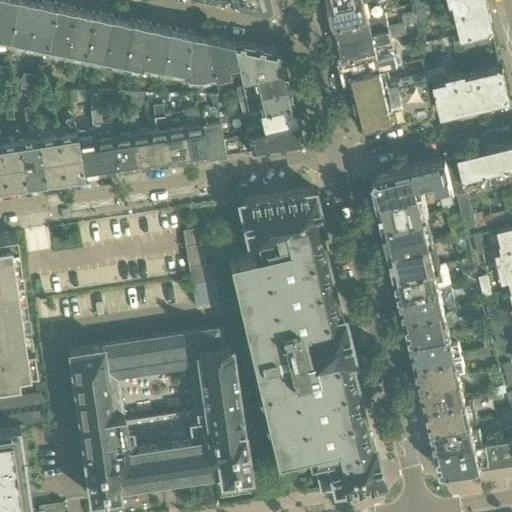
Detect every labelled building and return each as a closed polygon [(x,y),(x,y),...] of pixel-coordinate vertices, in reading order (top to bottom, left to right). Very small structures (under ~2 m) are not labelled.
[(0,0),(0,43),(4,45),(13,0),(0,0)] [(13,46),(24,48),(33,0),(13,0),(4,45),(3,49),(12,51),(13,46)] [(32,50),(43,53),(53,2),(42,0),(33,0),(24,48),(23,53),(31,55),(32,50)] [(335,21),(385,9),(393,7),(391,0),(343,0),(331,3),(335,21)] [(486,0),(454,0),(462,33),(490,26),(491,28),(492,28),(492,26),(492,25),(492,23),(491,23),(486,0)] [(51,54),(62,56),(72,6),(53,2),(43,53),(42,57),(50,59),(51,54)] [(70,58),(81,60),(92,10),(72,6),(62,56),(61,61),(69,63),(70,58)] [(417,8),(420,21),(427,19),(424,6),(417,8)] [(335,21),(339,39),(388,27),(385,9),(335,21)] [(89,65),(99,67),(111,14),(92,10),(81,60),(90,62),(89,65)] [(402,14),(404,23),(417,20),(415,11),(402,14)] [(108,66),(119,68),(130,18),(111,14),(99,67),(99,69),(108,69),(108,66)] [(138,73),(138,72),(149,22),(130,18),(119,68),(119,69),(138,73)] [(159,74),(159,72),(169,26),(149,22),(138,72),(149,75),(150,72),(159,74)] [(339,39),(343,56),(394,45),(392,36),(407,32),(404,23),(388,27),(339,39)] [(159,72),(186,78),(186,75),(190,30),(169,26),(159,72)] [(192,85),(217,79),(206,34),(190,30),(186,75),(186,78),(190,79),(192,85)] [(493,32),(492,32),(453,41),(455,49),(495,40),(493,32)] [(228,68),(238,66),(231,39),(206,34),(217,79),(217,81),(229,78),(227,70),(229,70),(228,68)] [(240,76),(250,73),(283,65),(280,51),(275,48),(231,39),(238,66),(240,76)] [(347,74),(385,65),(398,62),(394,45),(343,56),(347,74)] [(500,61),(499,61),(499,63),(467,71),(466,68),(447,72),(447,76),(434,79),(441,109),(506,94),(508,94),(508,93),(509,93),(508,90),(508,91),(502,66),(502,64),(501,64),(501,63),(500,61)] [(250,73),(240,76),(242,84),(237,85),(239,94),(287,82),(283,65),(250,73)] [(385,65),(347,74),(355,107),(359,123),(365,127),(387,122),(435,111),(430,91),(426,73),(388,81),(385,65)] [(292,101),(287,82),(239,94),(243,112),(258,109),(292,101)] [(69,88),(69,101),(78,101),(77,89),(69,88)] [(107,99),(124,100),(122,89),(105,89),(107,99)] [(122,89),(124,100),(141,101),(141,90),(122,89)] [(209,92),(217,117),(218,117),(224,151),(233,150),(229,134),(246,130),(245,127),(229,130),(228,125),(226,116),(221,98),(220,92),(209,92)] [(201,100),(198,101),(206,154),(224,151),(218,117),(217,117),(210,118),(208,105),(203,106),(201,100)] [(180,105),(180,109),(188,157),(206,154),(198,101),(194,103),(180,105)] [(245,127),(246,130),(296,118),(292,101),(258,109),(260,117),(228,125),(229,130),(245,127)] [(155,127),(147,128),(152,162),(171,159),(162,102),(152,104),(155,127)] [(166,102),(162,102),(171,159),(188,157),(180,109),(167,111),(166,102)] [(26,129),(15,130),(23,181),(43,178),(36,127),(32,103),(22,105),(24,123),(25,123),(26,129)] [(90,109),(91,115),(93,125),(100,170),(117,167),(112,133),(110,120),(101,121),(99,107),(90,109)] [(126,110),(126,114),(135,165),(152,162),(147,128),(139,129),(136,109),(126,110)] [(120,132),(112,133),(117,167),(135,165),(126,114),(117,115),(120,132)] [(65,123),(55,124),(62,175),(81,172),(76,138),(75,128),(73,115),(64,116),(65,123)] [(46,126),(36,127),(43,178),(62,175),(55,124),(54,118),(45,119),(46,126)] [(296,118),(246,130),(229,134),(233,150),(250,147),(296,140),(296,141),(300,135),(300,134),(296,118)] [(8,132),(0,132),(0,156),(4,184),(23,181),(15,130),(14,124),(7,125),(8,132)] [(75,128),(76,138),(81,172),(100,170),(93,125),(75,128)] [(511,141),(492,147),(499,177),(511,173),(511,141)] [(449,157),(457,192),(465,227),(477,224),(477,225),(511,216),(511,208),(475,217),(467,184),(480,181),(481,184),(500,180),(499,177),(492,147),(459,154),(449,157)] [(449,157),(417,164),(421,180),(436,176),(438,185),(442,184),(445,195),(457,192),(449,157)] [(373,180),(377,200),(419,189),(417,181),(421,180),(417,164),(377,173),(376,173),(372,180),(373,180)] [(246,338),(254,373),(274,456),(307,448),(309,459),(313,458),(320,489),(382,479),(373,441),(369,442),(348,356),(352,355),(348,341),(349,341),(345,325),(341,311),(338,312),(317,226),(321,225),(312,186),(235,198),(242,229),(236,230),(239,241),(244,240),(245,242),(255,240),(257,248),(225,256),(246,338)] [(377,200),(383,225),(425,215),(419,189),(377,200)] [(383,225),(389,249),(430,239),(425,215),(383,225)] [(511,290),(511,289),(511,223),(498,227),(501,242),(500,242),(502,250),(496,251),(503,279),(510,278),(511,287),(511,288),(511,289),(511,290)] [(17,225),(0,227),(0,379),(18,377),(17,369),(36,366),(33,344),(26,345),(11,239),(19,238),(17,225)] [(199,226),(182,228),(191,282),(214,278),(211,262),(205,263),(199,226)] [(493,236),(491,229),(473,234),(478,253),(486,251),(483,238),(493,236)] [(454,242),(456,242),(460,258),(472,255),(467,233),(453,236),(454,242)] [(389,249),(395,273),(436,264),(430,239),(389,249)] [(398,288),(399,296),(451,283),(446,261),(436,264),(395,273),(398,288)] [(479,275),(484,295),(492,293),(487,273),(479,275)] [(402,302),(405,317),(444,308),(444,307),(456,304),(451,283),(399,296),(401,302),(402,302)] [(496,304),(488,306),(499,346),(507,343),(496,304)] [(408,331),(410,339),(450,330),(448,322),(455,320),(452,309),(445,310),(444,308),(405,317),(408,331)] [(220,476),(248,471),(228,340),(218,342),(215,326),(190,330),(101,342),(68,347),(89,495),(117,491),(116,482),(219,467),(220,476)] [(412,346),(415,361),(455,353),(455,351),(462,350),(459,338),(452,340),(450,330),(410,339),(411,346),(412,346)] [(419,375),(420,382),(460,374),(458,367),(465,365),(462,353),(456,355),(455,353),(415,361),(419,375)] [(503,363),(508,381),(511,380),(511,362),(511,361),(503,363)] [(423,394),(426,404),(465,396),(460,374),(420,382),(423,394)] [(0,406),(42,401),(40,389),(39,389),(37,389),(19,392),(3,394),(3,391),(0,391),(0,406)] [(497,393),(500,407),(508,405),(505,392),(497,393)] [(429,419),(431,426),(471,418),(479,417),(477,408),(475,409),(472,397),(466,399),(465,396),(426,404),(429,419)] [(0,425),(18,423),(37,419),(45,418),(43,407),(0,412),(0,425)] [(433,434),(436,448),(476,442),(476,440),(482,438),(480,427),(473,428),(471,418),(431,426),(432,434),(433,434)] [(31,511),(18,423),(0,425),(0,511),(31,511)] [(511,436),(476,442),(436,448),(436,449),(436,450),(437,450),(440,464),(440,466),(441,471),(511,460),(511,436)]
